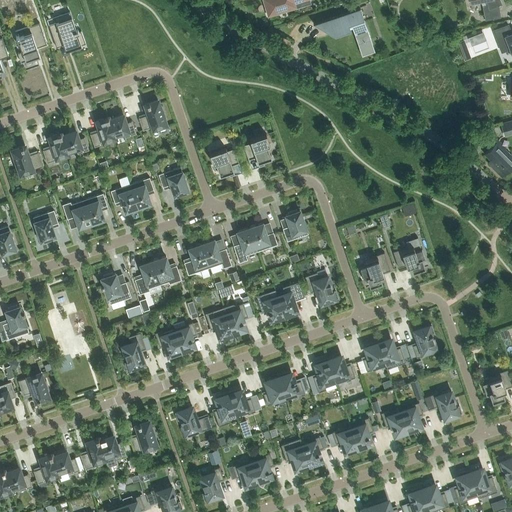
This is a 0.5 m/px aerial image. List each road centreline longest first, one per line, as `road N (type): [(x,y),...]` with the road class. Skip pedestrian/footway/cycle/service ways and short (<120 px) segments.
road 1 (residential): [(362,317),(0,442)]
road 2 (unclassified): [(511,202),(433,137),(237,34),(189,0)]
road 3 (residential): [(212,212),(160,74),(0,125)]
road 4 (residential): [(362,317),(318,189),(308,181),(212,212)]
road 5 (residential): [(485,433),(259,511)]
road 6 (residential): [(212,212),(0,284)]
road 7 (residential): [(485,433),(434,298),(362,317)]
